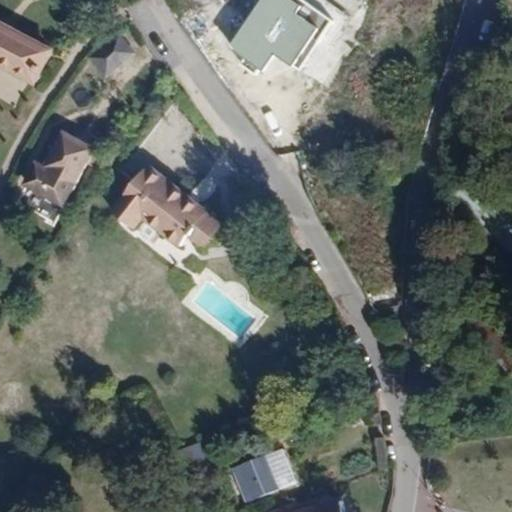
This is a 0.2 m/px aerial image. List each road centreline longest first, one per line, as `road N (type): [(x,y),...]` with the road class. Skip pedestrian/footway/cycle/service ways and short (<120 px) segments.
road 1 (residential): [(408,421),(343,288),(153,0)]
road 2 (residential): [(408,421),(419,353),(417,231),(482,0)]
